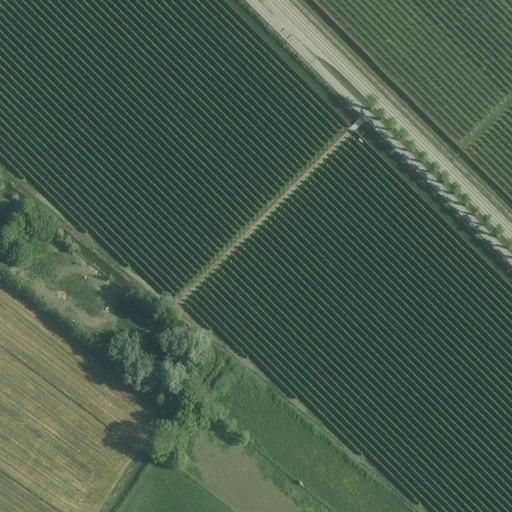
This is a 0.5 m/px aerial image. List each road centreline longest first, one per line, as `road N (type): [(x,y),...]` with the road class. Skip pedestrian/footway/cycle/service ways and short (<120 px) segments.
road 1 (unclassified): [(249,0),(511,261)]
road 2 (secondary): [(511,234),(276,0)]
